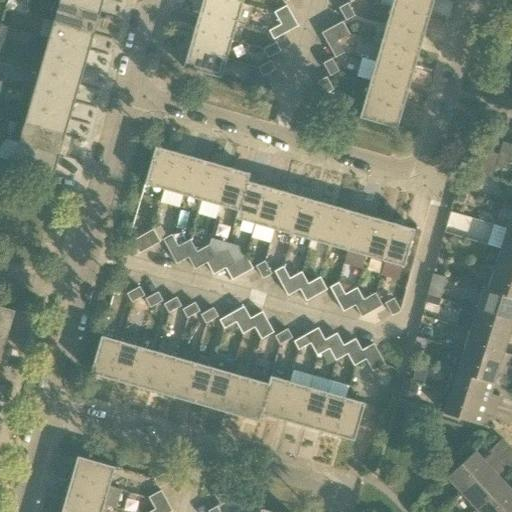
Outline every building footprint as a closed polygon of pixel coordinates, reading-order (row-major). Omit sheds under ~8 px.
[(99,16),(103,0),(59,0),(59,5),(99,16)] [(252,6),(243,4),(229,0),(203,0),(200,12),(237,22),(247,25),(252,6)] [(429,18),(434,0),(393,0),(391,7),(429,18)] [(339,8),(346,20),(354,16),(347,3),(339,8)] [(94,33),(99,16),(59,5),(54,22),(94,33)] [(274,13),(281,25),(285,33),(298,26),(287,6),(274,13)] [(424,36),(429,18),(391,7),(386,25),(424,36)] [(232,41),(237,22),(200,12),(195,30),(232,41)] [(89,50),(94,33),(54,22),(49,39),(89,50)] [(349,34),(342,22),(322,33),(329,45),(337,41),(349,34)] [(0,40),(35,53),(40,37),(2,24),(0,29),(0,40)] [(273,40),(285,33),(281,25),(269,32),(273,40)] [(418,55),(424,36),(386,25),(381,44),(418,55)] [(227,59),(232,41),(195,30),(189,49),(227,59)] [(84,67),(89,50),(49,39),(44,56),(84,67)] [(329,45),(336,57),(343,53),(337,41),(329,45)] [(264,50),(268,58),(280,51),(276,43),(264,50)] [(413,73),(418,55),(381,44),(375,62),(413,73)] [(221,78),(227,59),(189,49),(184,68),(221,78)] [(79,85),(84,67),(44,56),(39,73),(79,85)] [(323,63),(330,76),(338,71),(332,59),(323,63)] [(275,70),(271,62),(259,68),(263,76),(275,70)] [(408,92),(413,73),(375,62),(370,81),(408,92)] [(74,102),(79,85),(39,73),(34,90),(74,102)] [(333,89),(326,77),(318,82),(325,94),(333,89)] [(403,110),(408,92),(370,81),(365,99),(403,110)] [(69,119),(74,102),(34,90),(29,108),(69,119)] [(397,129),(403,110),(365,99),(359,118),(397,129)] [(64,137),(69,119),(29,108),(24,126),(64,137)] [(59,154),(64,137),(24,126),(19,143),(59,154)] [(0,155),(14,159),(19,140),(4,136),(0,151),(0,155)] [(54,172),(59,154),(19,143),(14,161),(54,172)] [(499,154),(498,158),(495,166),(496,166),(507,170),(511,154),(511,146),(502,143),(499,154)] [(164,190),(175,152),(155,147),(145,184),(164,190)] [(498,158),(499,154),(487,151),(480,175),(492,179),(496,166),(495,166),(498,158)] [(183,195),(193,158),(175,152),(164,190),(183,195)] [(201,201),(212,163),(193,158),(183,195),(201,201)] [(220,206),(230,168),(212,163),(201,201),(220,206)] [(247,181),(248,182),(250,174),(230,168),(220,206),(238,211),(247,181)] [(265,187),(248,182),(247,181),(238,211),(236,219),(255,224),(265,187)] [(273,230),(284,192),(265,187),(255,224),(273,230)] [(292,235),(303,197),(284,192),(273,230),(292,235)] [(310,240),(321,203),(303,197),(292,235),(310,240)] [(329,246),(340,208),(321,203),(310,240),(329,246)] [(347,251),(358,213),(340,208),(329,246),(347,251)] [(37,251),(46,215),(21,209),(12,245),(37,251)] [(366,256),(377,219),(358,213),(347,251),(366,256)] [(385,262),(395,224),(377,219),(366,256),(385,262)] [(395,224),(385,262),(404,267),(415,230),(395,224)] [(511,230),(507,229),(500,249),(511,252),(511,230)] [(140,253),(160,242),(153,230),(133,241),(140,253)] [(170,252),(178,247),(172,236),(163,240),(170,252)] [(195,269),(207,263),(238,246),(211,238),(209,246),(197,253),(189,257),(195,269)] [(189,257),(197,253),(190,241),(178,247),(170,252),(177,264),(189,257)] [(226,269),(246,257),(248,249),(238,246),(207,263),(213,275),(225,268),(226,269)] [(511,252),(500,249),(494,270),(511,275),(511,252)] [(232,280),(253,269),(246,257),(226,269),(232,280)] [(263,278),(271,274),(265,262),(257,266),(263,278)] [(292,264),(284,269),(283,267),(275,272),(281,284),(298,275),(292,264)] [(511,275),(494,270),(488,290),(487,290),(511,298),(511,275)] [(300,289),(308,285),(302,273),(298,275),(281,284),(288,296),(300,289)] [(306,301),(327,290),(320,278),(308,285),(300,289),(306,301)] [(337,299),(345,295),(339,283),(331,288),(337,299)] [(132,303),(144,296),(139,288),(127,295),(132,303)] [(344,311),(355,305),(364,300),(357,288),(345,295),(337,299),(344,311)] [(511,298),(487,290),(488,290),(483,288),(476,310),(511,321),(511,298)] [(150,308),(162,301),(158,293),(145,300),(150,308)] [(362,317),(382,306),(376,293),(364,300),(355,305),(362,317)] [(169,313),(181,307),(176,298),(164,305),(169,313)] [(386,303),(393,315),(401,311),(394,299),(386,303)] [(187,318),(199,312),(194,303),(182,310),(187,318)] [(0,325),(9,328),(14,311),(0,306),(0,325)] [(242,334),(254,327),(251,319),(244,307),(231,314),(236,322),(242,334)] [(206,324),(218,317),(213,308),(201,315),(206,324)] [(511,332),(511,321),(476,310),(470,331),(507,342),(510,331),(511,332)] [(274,332),(267,320),(263,312),(251,319),(254,327),(261,339),(274,332)] [(231,314),(220,320),(224,328),(236,322),(231,314)] [(0,345),(4,346),(9,328),(0,325),(0,345)] [(324,340),(323,337),(318,328),(306,335),(311,343),(317,355),(322,353),(329,349),(324,340)] [(292,338),(287,330),(275,337),(280,345),(292,338)] [(511,355),(504,353),(507,342),(470,331),(463,351),(509,365),(511,356),(511,355)] [(322,353),(328,364),(335,360),(336,360),(348,354),(343,345),(337,333),(324,340),(329,349),(322,353)] [(299,350),(311,343),(306,335),(294,342),(299,350)] [(110,379),(121,342),(101,336),(91,374),(110,379)] [(362,351),(360,347),(356,339),(343,345),(348,354),(354,366),(367,359),(362,351)] [(128,385),(139,347),(121,342),(110,379),(128,385)] [(385,364),(376,349),(374,344),(362,351),(367,359),(373,371),(385,364)] [(147,390),(158,352),(139,347),(128,385),(147,390)] [(506,375),(509,365),(463,351),(457,372),(494,383),(497,373),(506,375)] [(165,395),(176,358),(158,352),(147,390),(165,395)] [(184,401),(195,363),(176,358),(165,395),(184,401)] [(203,406),(213,368),(195,363),(184,401),(203,406)] [(424,383),(427,370),(416,367),(412,380),(424,383)] [(221,411),(232,374),(213,368),(203,406),(221,411)] [(491,394),(494,383),(457,372),(451,392),(497,407),(500,397),(491,394)] [(240,417),(250,379),(232,374),(221,411),(240,417)] [(279,420),(290,382),(271,377),(268,384),(269,384),(260,414),(261,414),(279,420)] [(269,384),(268,384),(250,379),(240,417),(259,422),(261,414),(260,414),(269,384)] [(298,425),(308,387),(290,382),(279,420),(298,425)] [(418,387),(405,383),(400,399),(414,403),(418,387)] [(316,430),(327,393),(308,387),(298,425),(316,430)] [(493,417),(497,407),(451,392),(444,414),(481,425),(484,414),(493,417)] [(335,435),(346,398),(327,393),(316,430),(335,435)] [(346,398),(335,435),(354,441),(365,404),(346,398)] [(511,445),(505,437),(493,448),(510,466),(511,463),(511,445)] [(497,462),(490,454),(483,460),(475,451),(447,477),(462,494),(497,462)] [(109,486),(115,467),(77,456),(72,476),(109,486)] [(477,510),(505,484),(498,476),(504,469),(497,462),(462,494),(477,510)] [(155,479),(159,487),(171,480),(167,473),(155,479)] [(109,488),(109,486),(72,476),(67,494),(104,505),(104,507),(114,510),(120,491),(109,488)] [(479,511),(505,511),(511,506),(511,491),(505,484),(477,510),(479,511)] [(221,505),(229,500),(222,488),(214,493),(221,505)] [(171,511),(173,511),(168,503),(162,491),(149,498),(156,510),(157,511),(171,511)] [(102,511),(104,507),(104,505),(67,494),(61,511),(102,511)]
